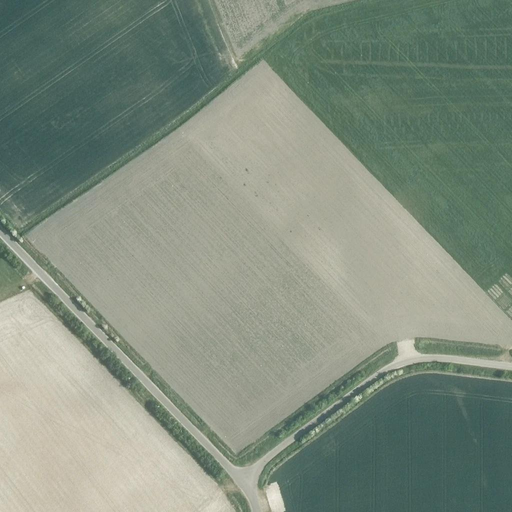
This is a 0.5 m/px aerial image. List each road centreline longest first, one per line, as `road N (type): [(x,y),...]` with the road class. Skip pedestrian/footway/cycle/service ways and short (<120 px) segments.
road 1 (unclassified): [(242,480),(0,229)]
road 2 (unclassified): [(242,480),(408,361),(511,366)]
